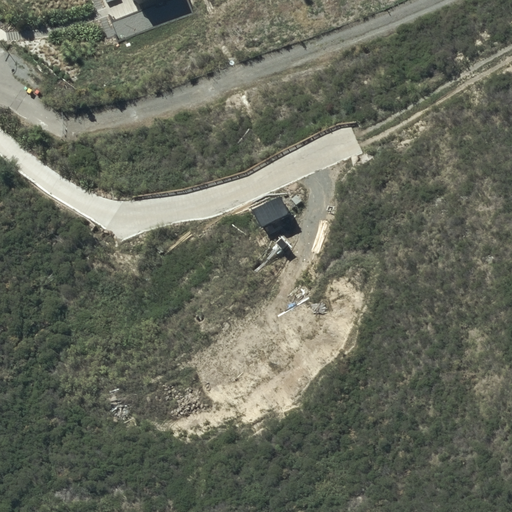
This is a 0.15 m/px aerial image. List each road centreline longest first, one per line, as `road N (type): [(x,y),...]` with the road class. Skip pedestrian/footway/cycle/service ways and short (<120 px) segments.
road 1 (track): [(511,43),(217,207),(121,219),(0,145)]
road 2 (track): [(0,74),(41,109),(106,119),(441,0)]
